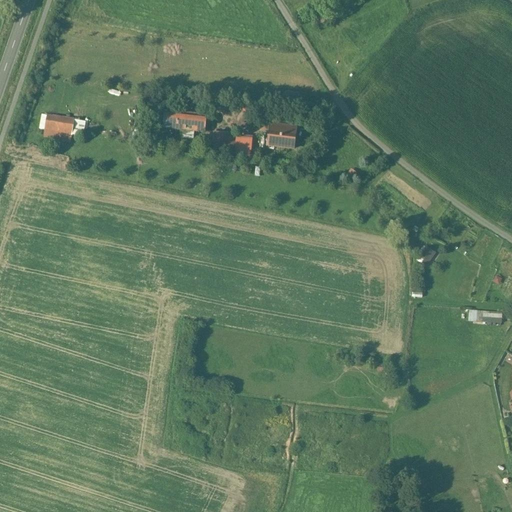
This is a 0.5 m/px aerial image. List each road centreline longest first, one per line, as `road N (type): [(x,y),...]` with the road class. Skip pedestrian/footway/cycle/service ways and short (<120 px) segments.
road 1 (unclassified): [(276,0),(352,122),(489,227)]
road 2 (track): [(511,326),(484,378),(413,410)]
